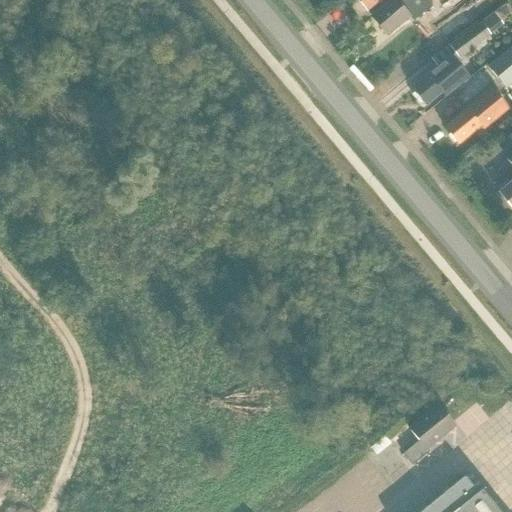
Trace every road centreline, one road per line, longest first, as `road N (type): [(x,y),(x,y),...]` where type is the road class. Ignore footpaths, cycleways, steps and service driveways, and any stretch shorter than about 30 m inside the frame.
road 1 (tertiary): [(511,311),(247,0)]
road 2 (track): [(0,262),(70,343),(80,372),(79,437),(49,511)]
